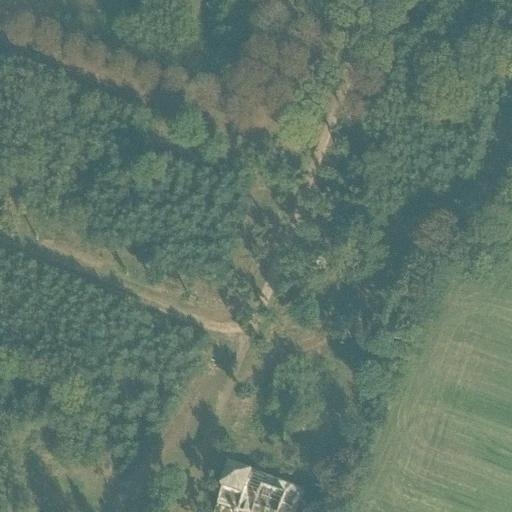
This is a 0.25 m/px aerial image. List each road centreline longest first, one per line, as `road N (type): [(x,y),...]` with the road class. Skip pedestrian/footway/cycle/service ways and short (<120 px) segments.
road 1 (track): [(0,244),(244,337),(374,0)]
road 2 (track): [(244,337),(182,511)]
